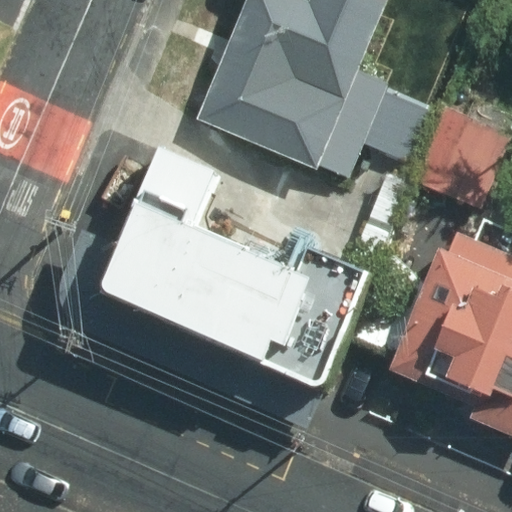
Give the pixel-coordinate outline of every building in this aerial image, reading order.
[(229,0),(186,119),(338,174),(371,84),(339,72),(365,0),(229,0)] [(476,209),(502,132),(434,106),(404,181),(476,209)] [(407,160),(415,134),(382,123),(373,149),(407,160)] [(189,166),(131,143),(71,293),(313,389),(358,279),(260,239),(251,262),(165,227),(189,166)] [(511,234),(472,216),(461,241),(427,226),(362,365),(451,405),(446,414),(511,445),(511,441),(511,234)]
